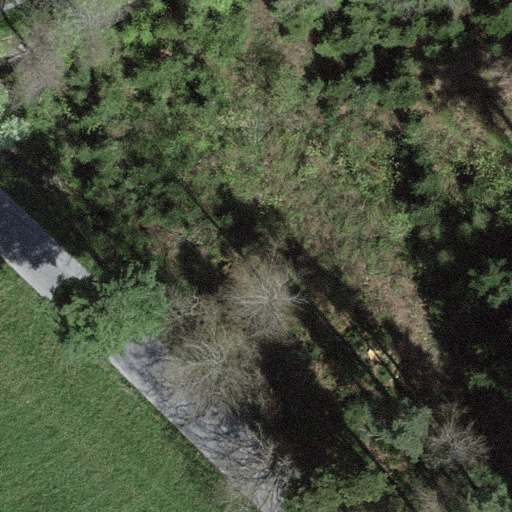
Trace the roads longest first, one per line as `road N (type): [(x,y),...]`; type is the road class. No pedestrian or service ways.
road 1 (unclassified): [(202,416),(0,223)]
road 2 (unclassified): [(202,416),(294,511)]
